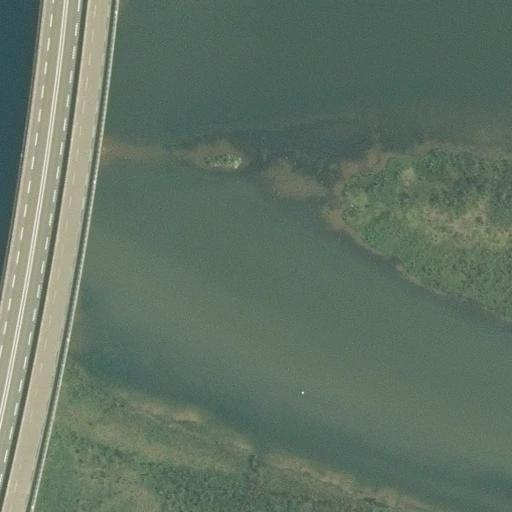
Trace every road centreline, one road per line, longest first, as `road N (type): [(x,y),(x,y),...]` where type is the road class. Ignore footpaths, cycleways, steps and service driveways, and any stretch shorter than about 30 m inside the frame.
road 1 (unclassified): [(13,511),(57,299),(99,0)]
road 2 (primary): [(0,420),(26,293),(64,0)]
